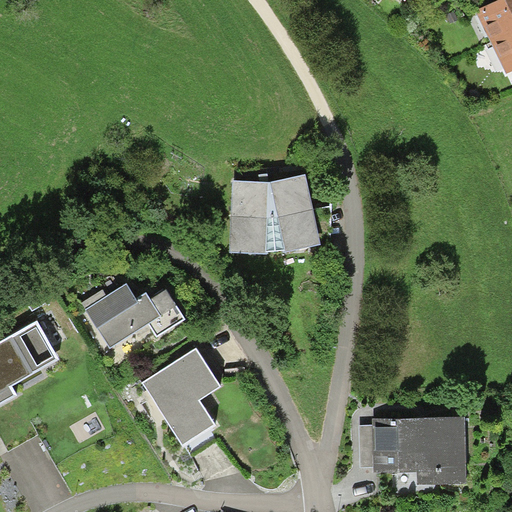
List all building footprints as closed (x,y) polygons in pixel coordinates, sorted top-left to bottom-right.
[(486,43),(511,30),(511,0),(498,0),(472,12),(486,43)] [(511,30),(486,43),(503,76),(511,71),(511,30)] [(262,187),(227,181),(228,252),(262,252),(281,254),(315,247),(300,176),(262,187)] [(112,365),(180,323),(163,294),(153,300),(145,287),(134,294),(125,280),(77,309),(112,365)] [(31,323),(0,340),(0,403),(10,398),(5,390),(54,362),(31,323)] [(195,349),(132,389),(138,400),(151,391),(166,414),(153,421),(172,451),(203,432),(181,397),(213,377),(195,349)] [(459,418),(367,423),(369,476),(412,474),(413,488),(463,486),(459,418)]
